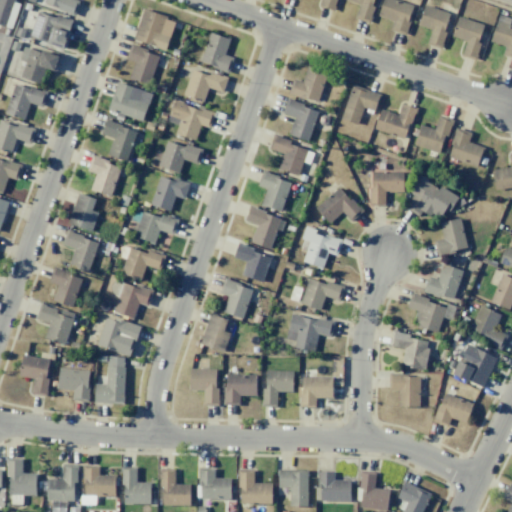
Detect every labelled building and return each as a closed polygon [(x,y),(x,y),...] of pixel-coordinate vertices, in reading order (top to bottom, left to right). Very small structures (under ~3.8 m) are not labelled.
[(12,0),(0,0),(0,25),(4,26),(12,0)] [(43,0),(78,0),(73,16),(57,10),(58,7),(43,2),(43,0)] [(334,0),(331,10),(319,6),(320,0),(334,0)] [(376,0),(369,21),(356,17),(361,4),(349,0),(376,0)] [(382,0),(398,0),(413,5),(403,34),(389,30),(393,20),(377,15),(382,0)] [(19,4),(13,2),(6,23),(11,25),(19,4)] [(421,5),(452,15),(441,47),(428,43),(432,29),(415,24),(421,5)] [(143,8),(166,17),(161,33),(169,36),(164,50),(132,39),(143,8)] [(56,15),(71,20),(62,48),(29,36),(37,11),(55,18),(56,15)] [(498,14),(489,41),(505,46),(502,55),(511,58),(511,26),(508,25),(511,18),(498,14)] [(456,17),(486,27),(475,59),(462,55),(467,41),(449,35),(456,17)] [(209,32),(229,39),(224,54),(233,57),(227,73),(210,67),(211,64),(199,60),(209,32)] [(130,43),(147,49),(146,52),(158,56),(148,86),(128,78),(134,62),(125,59),(130,43)] [(23,46),(58,58),(53,72),(44,69),(39,83),(20,77),(25,62),(18,59),(23,46)] [(307,67),(327,74),(316,104),(287,93),(292,78),(302,81),(307,67)] [(209,72),(226,78),(222,92),(207,87),(202,101),(182,95),(191,69),(208,75),(209,72)] [(116,81),(151,94),(141,121),(106,109),(116,81)] [(29,87),(46,93),(42,106),(29,102),(22,119),(3,113),(13,83),(28,88),(29,87)] [(351,84),(380,94),(374,111),(363,107),(356,125),(339,119),(351,84)] [(286,98),(318,109),(307,141),(287,134),(293,117),(281,113),(286,98)] [(173,100),(214,114),(209,128),(199,125),(194,140),(174,133),(179,120),(168,116),(173,100)] [(400,101),(415,106),(403,141),(375,131),(382,111),(396,115),(400,101)] [(438,115),(453,120),(441,154),(413,145),(420,124),(433,129),(438,115)] [(105,118),(100,133),(113,137),(108,155),(125,161),(135,132),(121,127),(122,123),(105,118)] [(17,123),(34,129),(29,143),(15,138),(10,153),(0,149),(0,120),(16,127),(17,123)] [(445,156),(475,166),(482,146),(467,142),(470,132),(454,127),(445,156)] [(273,133),(290,139),(289,144),(306,150),(297,176),(277,169),(282,154),(267,149),(273,133)] [(185,144),(201,149),(196,164),(182,159),(177,173),(156,166),(165,140),(184,146),(185,144)] [(511,153),(511,187),(495,190),(492,169),(509,166),(508,154),(511,153)] [(92,154),(86,170),(95,173),(90,190),(110,197),(120,167),(107,163),(109,160),(92,154)] [(4,159),(21,165),(16,180),(6,177),(1,191),(0,190),(0,159),(4,161),(4,159)] [(262,171),(280,177),(280,179),(289,182),(280,212),(260,205),(265,189),(256,186),(262,171)] [(402,171),(402,192),(384,192),(384,205),(367,205),(367,187),(371,187),(371,171),(402,171)] [(418,172),(428,178),(426,181),(438,188),(439,186),(458,197),(449,211),(445,209),(440,217),(431,212),(429,215),(421,210),(418,215),(405,207),(413,194),(407,190),(418,172)] [(172,177),(189,183),(183,199),(174,195),(169,210),(150,203),(160,175),(171,179),(172,177)] [(350,197),(362,210),(350,221),(341,211),(328,222),(315,207),(338,187),(348,198),(350,197)] [(77,192),(95,199),(91,210),(97,212),(90,231),(67,223),(77,192)] [(0,224),(8,202),(0,198),(0,224)] [(248,206),(280,217),(269,249),(249,242),(255,225),(243,221),(248,206)] [(160,214),(177,220),(172,235),(158,230),(153,245),(132,238),(141,210),(159,217),(160,214)] [(458,218),(466,247),(436,254),(433,240),(443,238),(439,222),(458,218)] [(324,234),(341,240),(336,256),(327,253),(321,269),(301,262),(309,241),(300,238),(305,225),(316,229),(314,234),(323,237),(324,234)] [(66,229),(83,234),(82,238),(97,243),(87,273),(67,266),(73,248),(61,244),(66,229)] [(237,243),(271,255),(261,282),(240,275),(245,262),(232,257),(237,243)] [(511,267),(498,263),(504,245),(511,247),(511,267)] [(147,250),(164,256),(159,270),(145,265),(140,279),(120,272),(124,258),(119,256),(119,246),(125,246),(146,253),(147,250)] [(442,263),(462,270),(451,301),(422,290),(427,276),(436,279),(442,263)] [(52,266),(72,272),(71,275),(81,279),(71,307),(51,300),(56,284),(47,281),(52,266)] [(500,273),(511,277),(511,299),(508,309),(488,301),(500,273)] [(223,277),(252,288),(241,319),(222,312),(227,296),(218,293),(223,277)] [(326,281),(343,287),(338,301),(324,296),(319,310),(299,303),(308,278),(325,284),(326,281)] [(135,284),(152,290),(146,306),(137,303),(132,320),(112,313),(118,297),(116,296),(111,293),(109,289),(109,284),(115,280),(134,287),(135,284)] [(410,292),(446,305),(436,332),(415,325),(420,312),(405,307),(410,292)] [(39,303),(57,309),(55,313),(72,319),(63,345),(43,338),(48,323),(34,318),(39,303)] [(480,305),(499,314),(492,328),(506,335),(500,349),(483,341),(485,338),(468,330),(480,305)] [(210,314),(227,320),(223,331),(229,333),(223,352),(199,343),(210,314)] [(328,319),(334,320),(330,337),(317,334),(313,351),(293,346),(296,332),(287,330),(291,314),(315,319),(316,318),(328,320),(328,319)] [(114,317),(140,326),(134,341),(131,339),(130,344),(132,345),(128,356),(95,345),(105,317),(113,320),(114,317)] [(391,330),(409,333),(408,338),(429,342),(424,369),(400,365),(403,349),(388,346),(391,330)] [(452,373),(466,344),(496,358),(482,387),(452,373)] [(22,355),(48,360),(44,378),(50,379),(46,396),(30,393),(32,378),(18,375),(22,355)] [(108,355),(123,358),(122,367),(124,367),(123,403),(93,402),(94,384),(105,384),(106,366),(107,366),(108,355)] [(58,367),(92,371),(88,402),(71,400),(72,390),(56,388),(58,367)] [(189,368),(215,368),(215,388),(218,388),(218,406),(202,405),(202,390),(189,390),(189,368)] [(265,370),(293,370),(293,392),(276,392),(276,406),(260,406),(261,388),(265,388),(265,370)] [(388,373),(406,373),(406,376),(419,377),(418,407),(396,406),(397,390),(388,390),(388,373)] [(223,374),(257,374),(256,396),(239,395),(239,404),(222,404),(223,374)] [(301,376),(332,376),(332,398),(314,397),(314,407),(298,407),(298,387),(301,387),(301,376)] [(444,393),(472,403),(465,423),(449,417),(447,426),(431,421),(437,403),(440,404),(444,393)] [(21,458),(21,473),(35,473),(35,495),(8,494),(9,476),(4,476),(5,458),(21,458)] [(61,464),(77,465),(77,482),(72,482),(72,500),(45,500),(46,478),(61,479),(61,464)] [(81,465),(98,465),(98,475),(114,475),(114,496),(84,496),(84,482),(81,482),(81,465)] [(120,466),(136,467),(135,482),(149,482),(149,504),(123,503),(123,484),(119,484),(120,466)] [(198,467),(214,467),(214,477),(230,478),(230,498),(200,498),(200,484),(197,484),(198,467)] [(158,468),(174,468),(174,484),(188,484),(187,506),(161,505),(162,486),(158,486),(158,468)] [(277,470),(307,470),(306,506),(288,506),(288,488),(277,487),(277,470)] [(360,470),(375,472),(373,487),(388,489),(385,511),(359,507),(361,488),(357,488),(360,470)] [(317,471),(333,471),(333,480),(349,480),(349,501),(314,501),(314,486),(317,486),(317,471)] [(237,472),(254,472),(254,482),(270,482),(270,503),(240,503),(240,489),(237,489),(237,472)] [(404,481),(430,493),(421,511),(401,511),(406,502),(396,497),(404,481)] [(509,483),(511,484),(511,511),(504,511),(510,501),(502,498),(509,483)]
